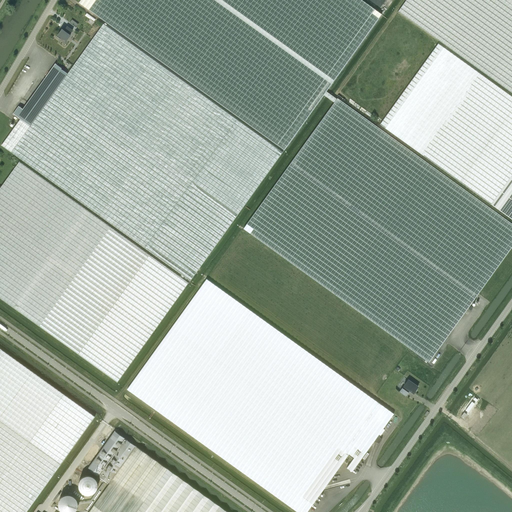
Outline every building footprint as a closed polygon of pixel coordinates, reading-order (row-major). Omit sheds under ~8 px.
[(243,228),(429,362),(473,300),(474,301),(476,299),(475,298),(511,246),(511,223),(337,98),(337,99),(326,91),(381,14),(361,0),(80,0),(79,2),(284,150),(324,95),(326,96),(329,99),(334,102),(243,228)] [(511,0),(406,0),(398,11),(439,40),(511,92),(511,0)] [(20,119),(1,145),(190,281),(282,152),(103,24),(68,73),(61,69),(62,68),(55,63),(23,109),(19,106),(13,114),(20,119)] [(73,30),(67,26),(65,29),(66,30),(65,31),(62,29),(57,36),(56,35),(55,35),(60,39),(61,38),(66,41),(70,35),(70,34),(73,30)] [(511,96),(437,43),(379,124),(511,219),(511,218),(511,96)] [(0,187),(0,297),(117,382),(188,283),(184,279),(19,161),(0,187)] [(382,439),(378,436),(394,413),(206,279),(127,389),(297,511),(307,511),(349,454),(354,457),(347,467),(352,471),(374,441),(379,443),(382,439)] [(0,511),(26,511),(48,482),(95,417),(0,348),(0,511)] [(417,387),(418,386),(408,379),(403,386),(404,386),(402,388),(400,391),(406,396),(409,390),(413,393),(415,391),(416,391),(417,387)] [(465,410),(468,412),(474,403),(472,401),(465,410)] [(112,429),(107,425),(102,433),(107,436),(112,429)] [(88,468),(109,483),(136,446),(115,431),(88,468)] [(227,511),(136,446),(109,483),(88,511),(227,511)] [(97,489),(96,487),(96,486),(95,484),(94,483),(93,481),(91,480),(89,480),(87,479),(86,479),(84,480),(82,481),(80,482),(79,484),(78,485),(77,487),(77,489),(77,491),(78,493),(79,495),(80,496),(81,497),(83,498),(84,499),(86,499),(88,499),(90,499),(92,498),(93,497),(95,495),(96,493),(96,492),(97,489)] [(76,493),(60,495),(61,511),(67,511),(78,511),(76,493)]
